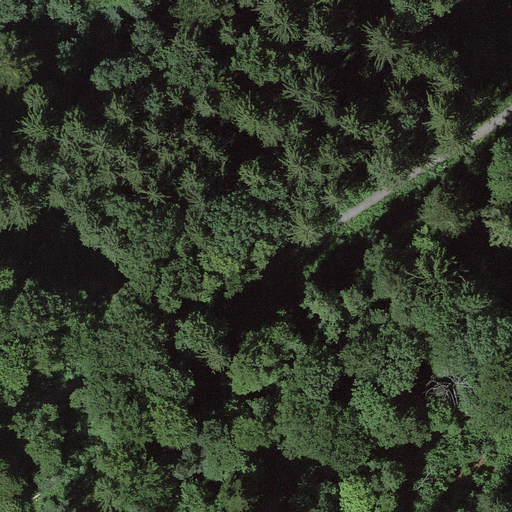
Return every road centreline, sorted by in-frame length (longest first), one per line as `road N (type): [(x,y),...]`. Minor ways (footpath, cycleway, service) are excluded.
road 1 (track): [(511,114),(285,268),(0,429)]
road 2 (track): [(86,511),(118,492),(241,454),(511,402)]
